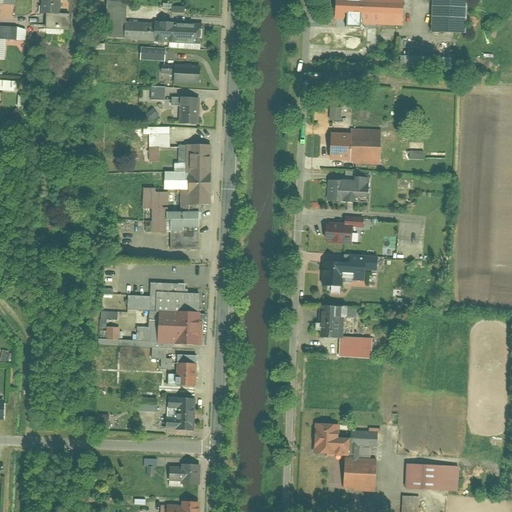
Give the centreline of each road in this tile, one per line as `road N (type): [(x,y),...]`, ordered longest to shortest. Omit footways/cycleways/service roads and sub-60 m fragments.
road 1 (unclassified): [(284,511),(309,0)]
road 2 (tertiary): [(215,448),(235,0)]
road 3 (residential): [(215,448),(0,442)]
